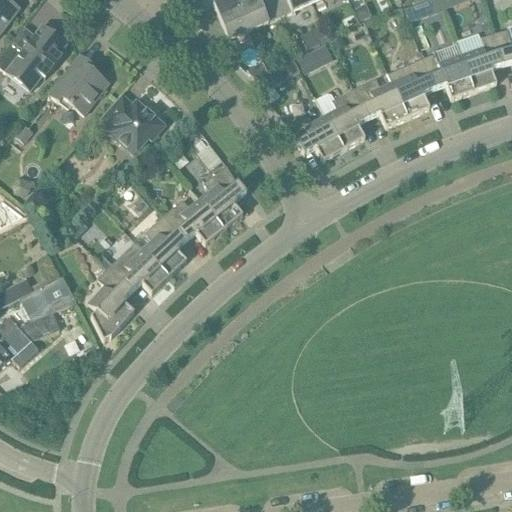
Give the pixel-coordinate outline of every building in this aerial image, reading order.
[(0,0),(0,36),(19,12),(2,0),(0,0)] [(233,0),(232,1),(248,35),(279,20),(270,0),(233,0)] [(270,0),(279,20),(311,6),(308,0),(270,0)] [(437,0),(403,12),(408,26),(443,14),(437,0)] [(454,0),(441,0),(446,11),(457,7),(454,0)] [(218,48),(248,35),(232,1),(212,10),(215,16),(193,26),(218,48)] [(370,20),(365,9),(354,14),(359,25),(370,20)] [(357,26),(353,18),(342,23),(346,32),(357,26)] [(65,48),(41,29),(34,39),(23,30),(0,59),(0,73),(29,95),(41,80),(44,82),(61,60),(58,57),(65,48)] [(321,29),(312,34),(318,47),(328,42),(321,29)] [(502,71),(511,68),(511,29),(507,31),(506,34),(492,37),(500,64),(502,71)] [(500,64),(492,37),(479,42),(477,38),(455,46),(456,48),(460,59),(473,96),(495,88),(491,75),(502,71),(500,64)] [(340,39),(330,44),(333,52),(344,47),(340,39)] [(460,59),(456,48),(434,56),(434,58),(421,62),(434,95),(445,90),(450,104),(473,96),(460,59)] [(98,73),(79,58),(47,97),(59,106),(62,102),(83,119),(108,87),(95,77),(98,73)] [(295,63),(300,72),(305,69),(307,63),(304,58),(295,63)] [(391,86),(407,122),(429,113),(423,100),(434,95),(421,62),(399,72),(403,81),(391,86)] [(293,63),(267,77),(255,84),(261,96),(299,75),(293,63)] [(246,75),(255,84),(267,77),(266,74),(262,66),(246,75)] [(352,93),(368,124),(379,119),(385,132),(407,122),(391,86),(379,92),(375,83),(352,93)] [(315,103),(324,120),(343,154),(364,143),(357,130),(368,124),(365,118),(352,93),(333,103),(331,98),(326,96),(315,103)] [(140,116),(121,98),(99,123),(111,133),(108,136),(116,143),(124,142),(136,154),(148,141),(151,144),(162,130),(143,113),(140,116)] [(343,154),(324,120),(311,127),(309,124),(309,123),(308,122),(307,121),(305,121),(304,120),(303,120),(301,121),(299,122),(286,130),(296,147),(299,153),(303,160),(315,154),(322,166),(343,154)] [(32,136),(24,129),(14,141),(23,148),(32,136)] [(194,129),(185,135),(190,142),(199,135),(194,129)] [(212,147),(198,152),(204,170),(218,165),(212,147)] [(233,208),(245,199),(236,187),(225,170),(210,182),(203,187),(209,195),(199,203),(223,234),(242,219),(233,208)] [(185,246),(195,237),(204,249),(223,234),(199,203),(188,211),(182,204),(163,219),(180,240),(185,246)] [(2,204),(0,204),(0,232),(24,221),(2,204)] [(185,246),(180,240),(163,219),(144,237),(151,244),(142,252),(135,246),(168,282),(186,265),(175,254),(185,246)] [(133,298),(142,289),(151,298),(168,282),(135,246),(107,272),(126,292),(133,298)] [(133,298),(126,292),(107,272),(97,283),(104,290),(88,308),(96,315),(91,320),(90,321),(103,347),(104,346),(103,345),(110,341),(110,342),(133,316),(124,307),(133,298)] [(33,295),(18,302),(30,325),(52,316),(76,306),(63,281),(62,281),(33,295)] [(26,282),(0,295),(0,308),(0,309),(1,311),(18,302),(33,295),(26,282)] [(59,333),(52,316),(30,325),(17,331),(0,346),(0,372),(12,362),(5,354),(12,347),(19,355),(30,345),(59,333)] [(0,346),(17,331),(8,320),(0,327),(0,346)]
